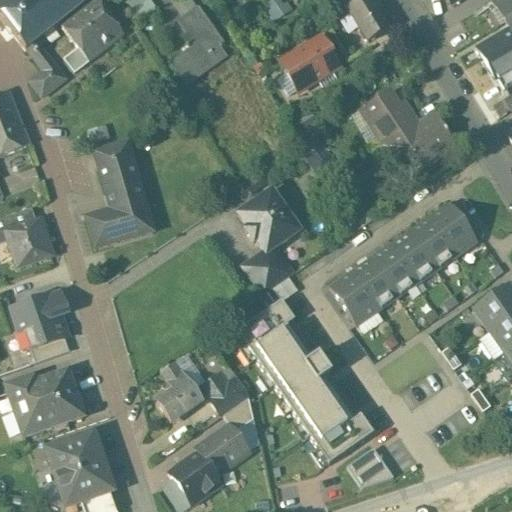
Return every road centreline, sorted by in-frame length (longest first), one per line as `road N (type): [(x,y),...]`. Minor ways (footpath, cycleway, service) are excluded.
road 1 (unclassified): [(150,511),(41,158),(0,63)]
road 2 (residential): [(511,180),(401,0)]
road 3 (unclassified): [(511,465),(359,511)]
